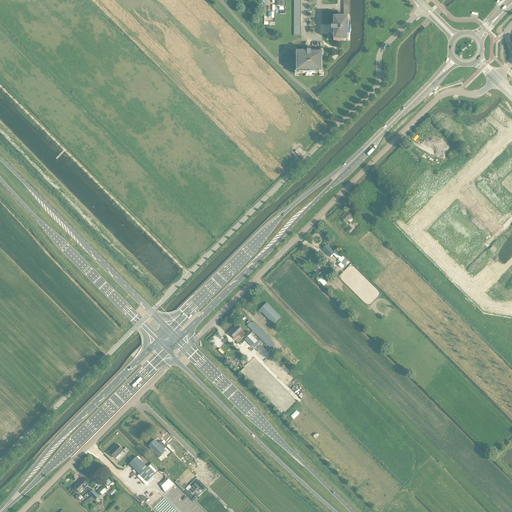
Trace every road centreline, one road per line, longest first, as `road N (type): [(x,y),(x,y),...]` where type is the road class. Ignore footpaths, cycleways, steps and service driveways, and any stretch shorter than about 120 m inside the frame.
road 1 (unclassified): [(150,312),(374,89),(382,50),(423,6)]
road 2 (unclassified): [(186,347),(436,100),(451,92),(476,95),(493,81)]
road 3 (residential): [(511,312),(487,307),(410,233),(511,131)]
road 4 (secondary): [(351,161),(281,215),(168,330)]
road 5 (secondary): [(178,339),(351,161)]
road 6 (secondary): [(352,511),(186,347)]
road 7 (secondary): [(4,508),(167,350)]
road 8 (secondary): [(157,341),(54,443),(4,508)]
road 9 (secondary): [(175,359),(335,511)]
road 10 (tertiary): [(150,312),(0,157)]
road 11 (unclassified): [(22,511),(175,359)]
road 12 (tertiary): [(0,179),(139,323)]
road 13 (unclassified): [(0,461),(139,323)]
